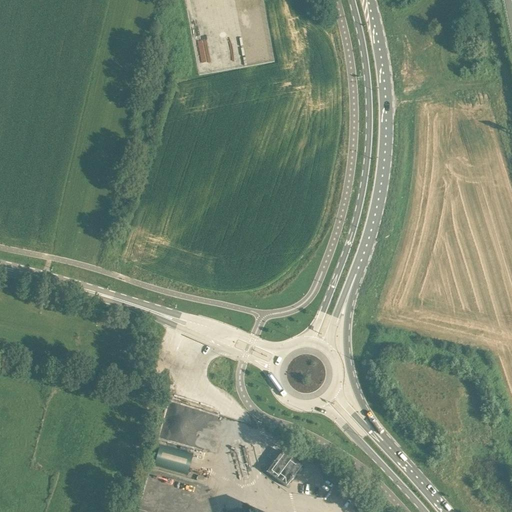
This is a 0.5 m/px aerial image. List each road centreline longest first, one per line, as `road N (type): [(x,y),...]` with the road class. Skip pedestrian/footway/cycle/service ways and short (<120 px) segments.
road 1 (secondary): [(351,0),(368,81),(365,178),(335,283),(301,342)]
road 2 (secondary): [(349,290),(374,218),(386,141),(369,0)]
road 3 (tertiary): [(170,318),(0,268)]
road 4 (track): [(185,356),(156,375),(123,511)]
road 5 (secondary): [(319,404),(423,511)]
road 6 (secondary): [(372,429),(348,350),(349,290)]
